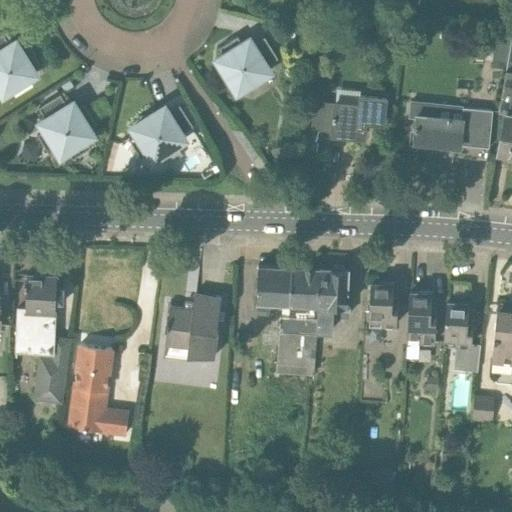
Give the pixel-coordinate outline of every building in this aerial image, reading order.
[(503,84),(499,110),(506,111),(511,110),(511,32),(510,43),(506,68),(503,84)] [(0,95),(1,97),(21,84),(30,79),(29,78),(36,74),(31,67),(39,62),(28,44),(20,48),(16,42),(10,45),(3,33),(0,34),(0,95)] [(224,55),(217,59),(221,66),(220,66),(232,85),(233,84),(237,91),(244,87),(245,88),(263,76),(263,75),(269,71),(266,66),(278,58),(265,36),(253,44),(249,39),(243,43),(238,35),(219,47),(224,55)] [(60,94),(39,107),(46,119),(41,123),(45,129),(37,134),(49,153),(57,148),(61,155),(68,151),(72,158),(91,147),(86,139),(93,135),(89,128),(97,123),(85,104),(77,109),(73,103),(68,106),(60,94)] [(364,135),(365,121),(384,123),(386,97),(358,94),(358,102),(335,100),(335,103),(316,101),(313,126),(333,128),(332,131),(364,135)] [(417,116),(414,140),(460,145),(464,106),(411,101),(409,115),(417,116)] [(129,139),(141,157),(149,152),(153,159),(160,155),(160,156),(179,144),(178,143),(185,139),(182,134),(193,126),(180,105),(168,112),(165,107),(158,111),(157,110),(139,122),(139,123),(133,127),(137,134),(129,139)] [(511,110),(506,111),(499,152),(511,154),(511,110)] [(305,267),(258,265),(256,312),(268,313),(270,302),(290,303),(289,317),(280,316),(276,373),(275,373),(273,380),(273,391),(312,394),(314,376),(318,329),(317,329),(317,319),(318,304),(317,304),(319,268),(315,268),(313,266),(308,265),(305,267)] [(317,329),(318,329),(332,330),(333,314),(348,315),(349,287),(347,287),(348,269),(345,269),(343,265),(335,265),(332,268),(319,268),(317,304),(318,304),(317,319),(317,329)] [(25,285),(27,286),(25,319),(22,323),(28,331),(29,330),(36,338),(38,337),(41,340),(59,326),(56,323),(57,303),(62,303),(63,284),(57,284),(57,274),(42,273),(40,269),(33,268),(30,272),(27,272),(27,280),(25,280),(25,285)] [(394,282),(371,281),(370,316),(380,316),(382,322),(396,323),(398,302),(393,302),(394,282)] [(431,311),(432,292),(409,291),(407,335),(419,335),(419,341),(435,342),(437,311),(431,311)] [(188,359),(188,354),(213,358),(221,297),(195,294),(193,307),(170,304),(168,319),(166,319),(165,327),(165,340),(165,343),(164,356),(188,359)] [(467,321),(469,302),(447,301),(443,337),(456,338),(455,343),(471,344),(473,322),(467,321)] [(511,312),(496,311),(491,359),(509,361),(511,359),(511,370),(511,374),(511,373),(511,312)] [(34,399),(61,403),(69,340),(54,337),(51,356),(39,355),(34,399)] [(112,348),(80,343),(69,426),(127,434),(130,412),(104,408),(112,348)] [(426,389),(438,390),(439,377),(427,376),(426,389)] [(475,397),(472,421),(492,423),(494,399),(475,397)] [(394,477),(374,476),(373,492),(393,494),(394,477)] [(460,491),(446,489),(444,505),(458,508),(460,491)]
